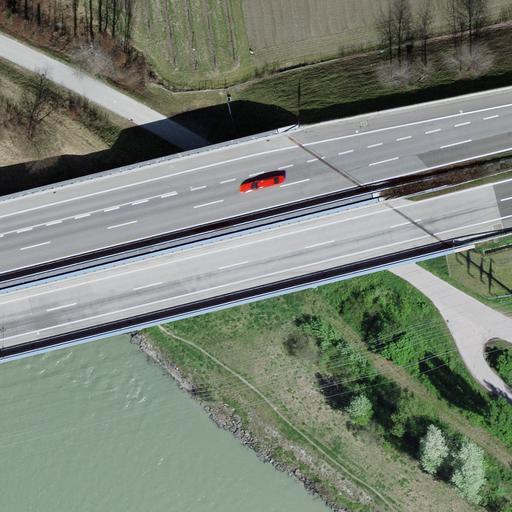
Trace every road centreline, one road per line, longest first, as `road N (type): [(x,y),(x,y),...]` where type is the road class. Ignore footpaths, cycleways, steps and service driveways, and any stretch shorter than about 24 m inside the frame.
road 1 (track): [(511,398),(475,364),(459,302),(188,140),(0,44)]
road 2 (motorway): [(511,128),(0,253)]
road 3 (motorway): [(0,322),(511,197)]
